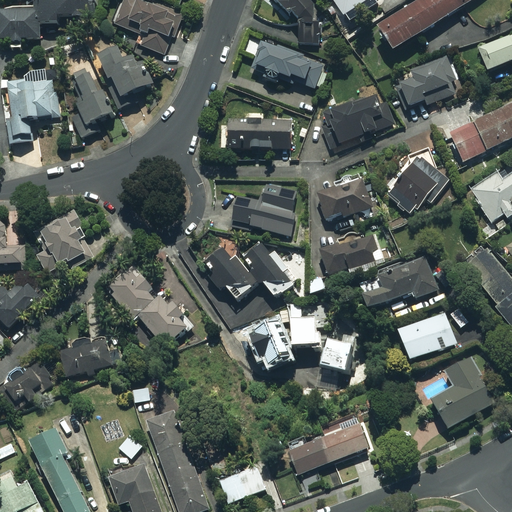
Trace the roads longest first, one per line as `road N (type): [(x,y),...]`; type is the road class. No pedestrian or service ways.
road 1 (unknown): [(197,166),(310,170),(423,127)]
road 2 (residential): [(171,144),(197,185),(189,227),(163,236),(133,227),(103,177)]
road 3 (residential): [(171,144),(231,0)]
road 4 (residential): [(352,511),(467,471)]
